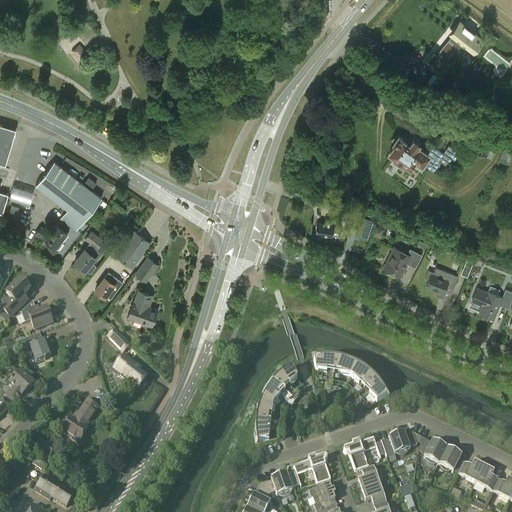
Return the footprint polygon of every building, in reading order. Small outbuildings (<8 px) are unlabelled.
[(433,52),(426,61),(428,63),(442,74),(449,65),(444,60),(458,42),(465,47),(473,54),(484,40),(459,19),(452,29),(448,34),(450,36),(436,54),(433,52)] [(81,63),(89,55),(79,44),(71,52),(81,63)] [(0,162),(7,165),(17,131),(0,126),(0,162)] [(395,143),(389,151),(395,155),(391,160),(400,166),(404,161),(414,169),(419,161),(426,166),(434,172),(436,169),(439,165),(439,164),(440,162),(445,166),(451,158),(454,160),(457,156),(454,154),(457,150),(449,144),(443,152),(438,149),(432,145),(428,151),(428,152),(418,145),(420,142),(418,140),(419,138),(415,135),(412,138),(409,136),(407,140),(399,134),(397,135),(395,134),(392,138),(394,140),(393,141),(395,143)] [(497,144),(480,137),(478,142),(473,140),(470,150),(474,152),(474,153),(491,159),(497,144)] [(504,147),(500,160),(508,162),(511,149),(504,147)] [(54,162),(35,186),(67,211),(61,219),(62,220),(75,230),(100,198),(91,190),(96,183),(88,177),(83,184),(54,162)] [(15,184),(11,197),(31,204),(36,191),(15,184)] [(97,206),(101,209),(107,202),(102,199),(97,206)] [(8,216),(15,218),(18,206),(11,204),(8,216)] [(316,222),(315,233),(324,234),(323,236),(331,237),(331,235),(332,235),(332,234),(335,235),(335,237),(346,239),(349,215),(348,214),(348,216),(339,215),(339,213),(338,213),(337,221),(334,220),(334,219),(324,218),(324,223),(316,222)] [(362,217),(356,236),(367,240),(369,234),(371,227),(373,221),(362,217)] [(66,233),(71,227),(62,221),(58,227),(56,226),(49,235),(41,228),(35,235),(44,242),(45,241),(58,250),(62,244),(60,242),(66,234),(66,233)] [(375,226),(372,235),(381,237),(383,229),(375,226)] [(112,250),(112,252),(116,255),(132,267),(150,243),(134,231),(130,228),(117,245),(112,250)] [(90,244),(85,250),(75,264),(85,272),(86,272),(89,274),(91,274),(96,267),(92,264),(95,259),(98,261),(107,249),(102,244),(103,242),(92,233),(86,241),(90,244)] [(429,244),(419,239),(417,243),(427,247),(429,244)] [(394,247),(383,268),(399,276),(406,263),(415,268),(422,255),(410,249),(407,254),(394,247)] [(148,257),(135,274),(146,281),(158,265),(148,257)] [(467,276),(474,260),(467,257),(460,274),(467,276)] [(442,294),(440,297),(448,300),(458,276),(435,267),(433,273),(428,270),(425,278),(428,280),(425,287),(442,294)] [(105,298),(105,297),(109,299),(111,299),(122,284),(109,274),(105,279),(104,278),(95,290),(105,298)] [(10,320),(25,306),(21,301),(30,292),(20,282),(6,295),(12,301),(1,311),(10,320)] [(511,293),(501,289),(499,295),(488,291),(487,292),(477,288),(472,301),(482,305),(478,313),(493,319),(499,304),(508,308),(511,298),(511,293)] [(151,328),(157,311),(146,307),(150,296),(138,291),(135,302),(134,302),(128,318),(143,324),(142,325),(151,328)] [(32,303),(21,313),(25,324),(30,322),(34,332),(53,324),(47,307),(39,310),(38,307),(34,308),(32,303)] [(42,344),(39,336),(28,341),(27,341),(5,349),(8,357),(30,349),(36,365),(49,360),(42,343),(42,344)] [(124,340),(117,348),(123,354),(130,346),(124,340)] [(116,367),(113,371),(120,376),(119,377),(121,378),(120,379),(125,384),(127,382),(138,391),(140,389),(143,390),(147,384),(146,381),(147,380),(139,373),(141,370),(132,362),(124,356),(116,367)] [(315,374),(333,377),(335,362),(333,361),(326,361),(322,361),(320,361),(315,361),(313,362),(309,362),(310,363),(313,363),(315,374)] [(340,363),(335,362),(333,377),(350,379),(356,368),(351,366),(346,364),(340,363)] [(273,383),(284,394),(296,380),(291,370),(294,369),(293,368),(287,371),(284,373),(281,376),(280,377),(277,379),(274,382),(273,383)] [(356,368),(350,379),(363,392),(374,381),(370,377),(365,374),(361,371),(356,368)] [(20,398),(26,392),(27,392),(35,385),(21,371),(9,384),(13,388),(5,397),(13,405),(20,398)] [(377,385),(374,381),(363,392),(376,405),(386,399),(388,402),(387,399),(384,394),(381,390),(377,385)] [(263,397),(261,401),(272,407),(284,394),(273,383),(269,387),(266,392),(263,397)] [(0,418),(12,406),(3,397),(0,400),(0,418)] [(256,417),(255,422),(270,424),(272,407),(261,401),(259,407),(257,412),(256,417)] [(69,419),(60,433),(78,445),(87,431),(85,430),(99,410),(87,402),(74,422),(69,419)] [(268,442),(270,424),(255,422),(255,426),(254,429),(254,433),(255,436),(255,439),(255,441),(256,448),(257,448),(256,444),(268,442)] [(403,433),(388,439),(394,457),(397,455),(398,458),(401,458),(403,458),(406,456),(407,455),(406,452),(410,451),(409,449),(417,446),(413,435),(410,433),(404,435),(403,433)] [(48,461),(57,448),(41,438),(33,451),(48,461)] [(438,466),(446,450),(436,444),(432,442),(431,444),(420,439),(418,452),(425,456),(423,459),(426,461),(426,462),(426,463),(427,465),(429,466),(430,466),(431,467),(432,467),(433,467),(435,467),(435,465),(438,466)] [(348,455),(354,473),(367,469),(362,455),(375,450),(378,459),(385,457),(381,444),(375,446),(373,440),(359,445),(359,443),(351,445),(352,448),(344,450),(343,451),(343,452),(343,453),(343,454),(344,455),(345,455),(346,455),(348,455)] [(450,473),(458,477),(464,464),(459,461),(460,459),(461,457),(457,455),(446,450),(438,466),(441,468),(440,470),(441,471),(442,472),(443,473),(444,474),(445,474),(447,474),(449,474),(450,473)] [(44,473),(49,465),(37,457),(31,465),(44,473)] [(311,471),(317,487),(330,482),(323,463),(325,463),(325,462),(326,462),(326,461),(326,460),(326,459),(326,458),(325,458),(324,458),(323,458),(316,460),(315,458),(307,461),(308,463),(293,468),(295,474),(289,476),(293,489),(300,486),(297,477),(311,471)] [(471,468),(464,465),(458,477),(475,485),(483,468),(482,467),(482,466),(481,464),(480,463),(478,463),(477,463),(476,464),(474,463),(471,468)] [(21,477),(29,478),(30,468),(21,468),(21,477)] [(373,468),(360,472),(363,480),(357,482),(358,484),(357,485),(356,487),(356,489),(357,490),(359,491),(360,491),(361,493),(379,486),(373,468)] [(485,469),(483,468),(475,485),(492,494),(498,482),(491,479),(493,473),(491,472),(492,471),(491,469),(490,468),(488,468),(486,468),(485,469)] [(271,482),(260,486),(269,496),(275,494),(276,498),(279,497),(280,498),(281,498),(282,499),(283,499),(284,499),(285,498),(286,498),(287,498),(288,497),(289,496),(290,495),(290,494),(291,493),(292,492),(286,474),(270,480),(271,482)] [(50,502),(51,500),(60,486),(45,476),(35,492),(50,502)] [(505,486),(498,482),(492,494),(509,502),(511,495),(511,480),(509,481),(507,480),(505,486)] [(313,507),(314,511),(321,511),(336,507),(332,496),(334,495),(333,490),(331,491),(329,485),(308,493),(311,500),(312,500),(315,506),(313,507)] [(60,486),(51,500),(65,509),(74,496),(60,486)] [(269,496),(260,486),(255,496),(253,495),(246,510),(249,511),(269,511),(270,511),(270,509),(270,508),(270,507),(270,506),(269,505),(270,504),(266,502),(269,496)] [(379,486),(361,493),(361,494),(360,495),(360,497),(360,499),(361,500),(362,501),(364,501),(365,503),(370,501),(373,508),(385,504),(379,486)] [(453,490),(450,496),(458,499),(461,494),(453,490)]
